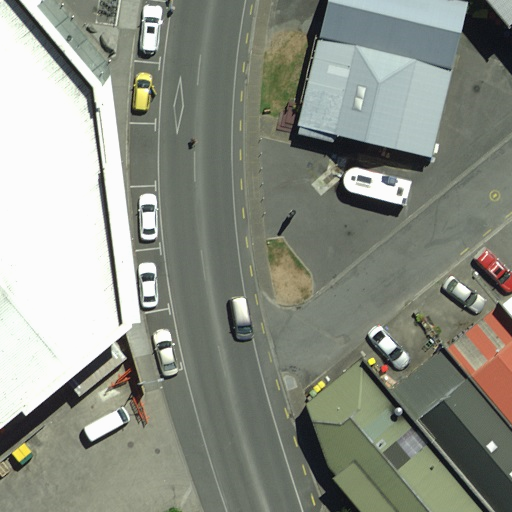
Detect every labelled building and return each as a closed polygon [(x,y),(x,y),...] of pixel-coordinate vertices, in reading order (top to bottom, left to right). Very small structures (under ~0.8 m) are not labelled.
[(0,0),(0,440),(115,339),(103,70),(43,0),(0,0)] [(459,0),(329,0),(321,38),(453,69),(469,2),(459,0)] [(511,0),(487,0),(509,25),(511,23),(511,0)] [(321,38),(300,128),(432,159),(453,69),(321,38)] [(412,181),(355,168),(349,192),(406,206),(412,181)] [(511,318),(511,296),(501,305),(511,318)] [(511,318),(501,305),(447,348),(511,426),(511,318)] [(511,511),(511,426),(447,348),(394,392),(492,511),(511,511)] [(329,466),(367,511),(492,511),(394,392),(365,358),(306,406),(329,466)]
